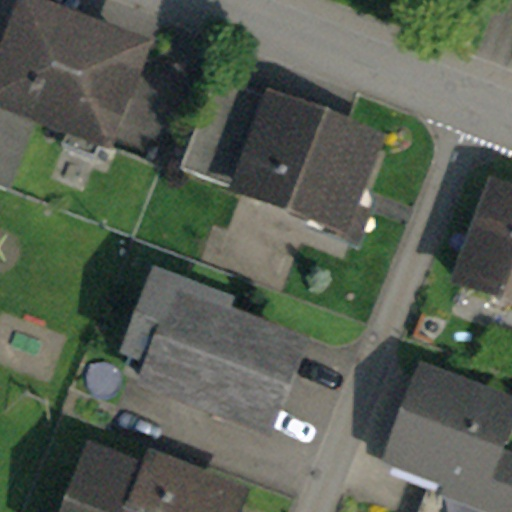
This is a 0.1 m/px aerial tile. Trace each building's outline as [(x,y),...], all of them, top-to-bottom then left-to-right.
[(144,47),(24,1),(0,63),(0,91),(111,134),(144,47)] [(380,139),(276,100),(243,188),(346,227),(380,139)] [(511,196),(496,191),(464,282),(511,298),(511,196)] [(136,381),(269,429),(300,342),(221,314),(227,297),(158,272),(136,333),(152,339),(136,381)] [(504,422),(416,388),(382,472),(435,493),(427,511),(511,511),(511,487),(482,476),(504,422)] [(135,468),(90,449),(64,511),(234,511),(240,499),(139,458),(135,468)]
